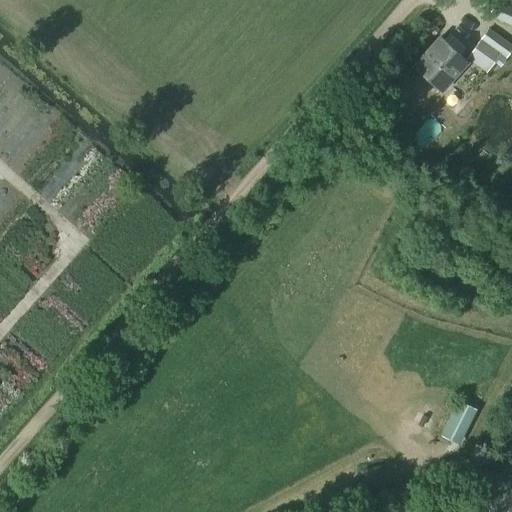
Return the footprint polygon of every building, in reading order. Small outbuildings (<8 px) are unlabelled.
[(511,6),(498,0),(496,0),(488,16),(511,27),(511,6)] [(481,42),(500,55),(506,59),(511,50),(511,44),(490,28),(479,41),(481,42)] [(440,38),(413,67),(439,91),(466,62),(440,38)] [(481,42),(467,59),(487,74),(500,55),(481,42)] [(459,403),(441,437),(459,447),(478,412),(459,403)] [(383,467),(361,472),(365,493),(387,487),(383,467)]
